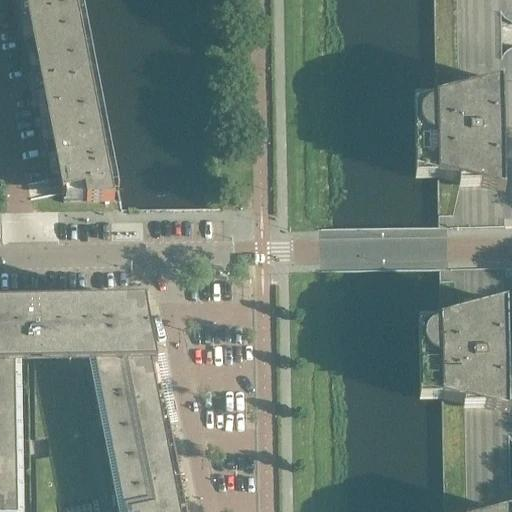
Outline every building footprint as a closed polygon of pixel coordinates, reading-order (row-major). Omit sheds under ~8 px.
[(118,193),(80,0),(11,0),(12,2),(13,7),(13,10),(47,182),(58,180),(63,204),(113,204),(112,195),(118,193)] [(501,56),(500,18),(501,18),(503,19),(504,21),(506,22),(507,23),(510,24),(511,24),(511,0),(432,0),(435,101),(413,101),(414,168),(415,179),(436,179),(437,230),(504,229),(504,222),(511,221),(511,49),(511,50),(509,50),(506,52),(504,54),(502,56),(501,56)] [(234,48),(234,39),(234,38),(221,38),(221,49),(234,48)] [(509,480),(509,442),(510,442),(510,443),(511,444),(511,275),(505,276),(505,269),(438,270),(439,322),(417,323),(419,400),(440,400),(441,400),(442,511),(511,511),(511,478),(511,479),(510,480),(509,480)] [(184,511),(144,305),(75,307),(76,310),(25,311),(25,323),(18,323),(17,308),(0,307),(0,511),(184,511)]
